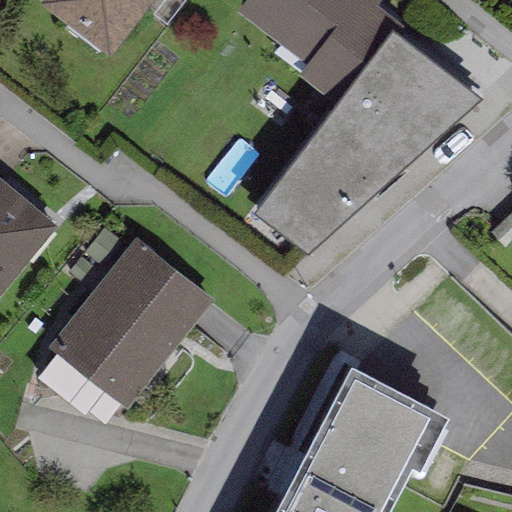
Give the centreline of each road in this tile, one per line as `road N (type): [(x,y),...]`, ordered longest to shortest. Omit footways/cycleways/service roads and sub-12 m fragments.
road 1 (residential): [(511,135),(315,310),(283,375)]
road 2 (residential): [(236,467),(33,416)]
